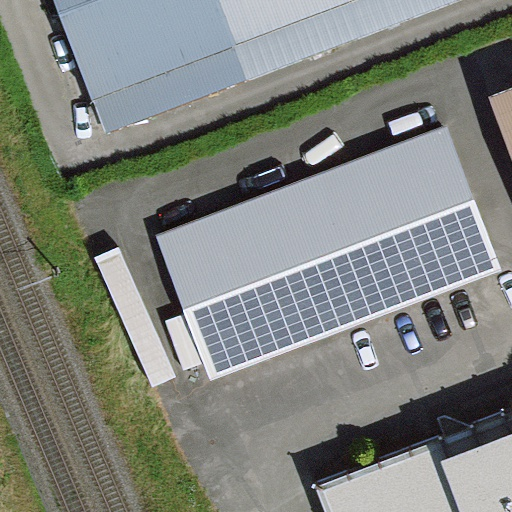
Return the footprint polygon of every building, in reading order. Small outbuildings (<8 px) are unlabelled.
[(244,0),(55,0),(91,92),(256,28),(244,0)] [(244,0),(256,28),(328,0),(244,0)] [(511,147),(511,87),(492,95),(511,147)] [(213,374),(500,265),(446,125),(160,234),(213,374)] [(511,511),(511,404),(313,480),(325,511),(511,511)]
